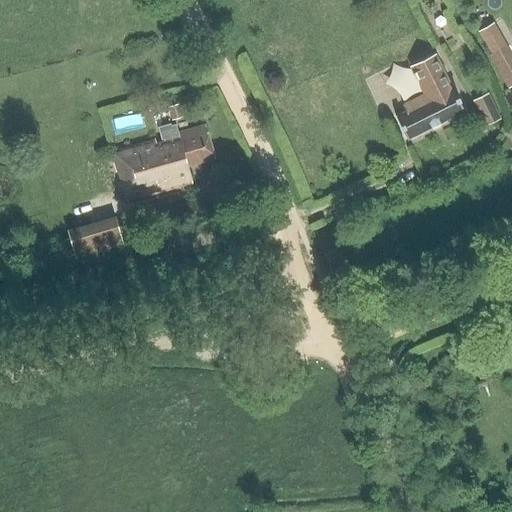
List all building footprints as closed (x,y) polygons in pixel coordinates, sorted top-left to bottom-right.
[(511,85),(511,55),(494,22),(478,31),(491,54),(489,56),(507,89),(511,85)] [(403,105),(406,112),(396,117),(408,140),(465,111),(454,88),(453,89),(436,54),(411,67),(425,95),(403,105)] [(501,118),(488,93),(473,101),(485,126),(501,118)] [(182,117),(178,104),(167,107),(171,120),(182,117)] [(157,146),(155,141),(113,153),(128,206),(193,187),(189,166),(216,159),(207,126),(179,134),(176,125),(160,130),(164,144),(157,146)] [(113,216),(65,231),(74,260),(122,246),(113,216)]
